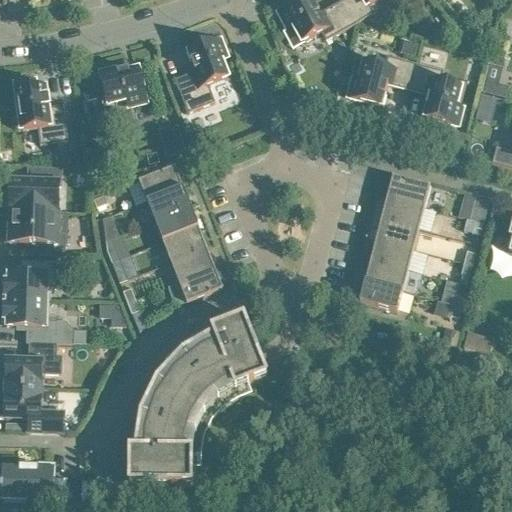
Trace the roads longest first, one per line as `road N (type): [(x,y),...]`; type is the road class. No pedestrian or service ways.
road 1 (residential): [(278,284),(147,356),(99,437),(0,440)]
road 2 (residential): [(0,50),(113,32),(206,0)]
road 3 (residential): [(446,146),(264,101)]
road 4 (residential): [(286,160),(318,177),(330,201),(311,280),(278,284)]
road 5 (residential): [(278,284),(249,193),(260,173),(286,160)]
